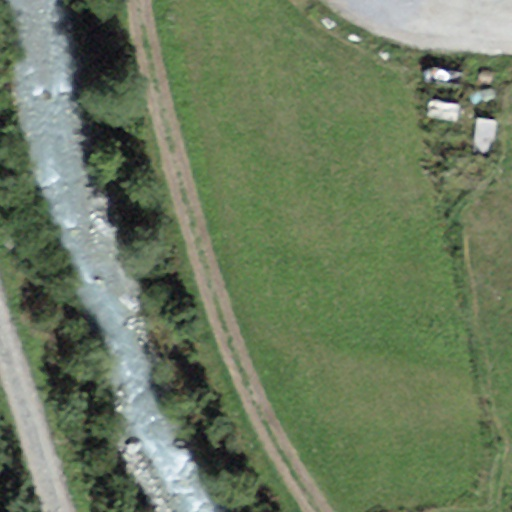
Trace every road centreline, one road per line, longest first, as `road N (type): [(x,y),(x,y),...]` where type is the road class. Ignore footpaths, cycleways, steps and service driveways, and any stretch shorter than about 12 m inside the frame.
road 1 (track): [(137,0),(146,54),(261,435),(319,511)]
road 2 (track): [(57,511),(0,335)]
